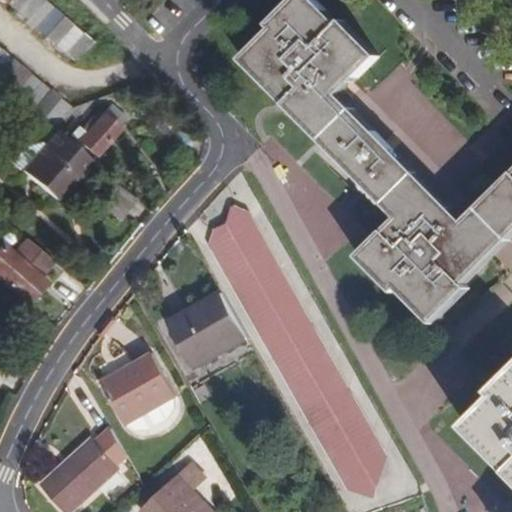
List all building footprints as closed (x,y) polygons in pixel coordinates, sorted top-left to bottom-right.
[(92,43),(40,0),(2,0),(75,61),(92,43)] [(274,31),(243,62),(399,218),(359,257),(395,294),(400,289),(434,324),(471,288),(468,284),(511,240),(511,175),(466,221),(342,96),(380,57),(345,21),(341,24),(317,0),(296,0),(270,26),(274,31)] [(0,82),(53,127),(68,108),(0,50),(0,82)] [(126,118),(109,103),(101,113),(95,109),(79,129),(84,132),(78,141),(95,155),(126,118)] [(91,159),(56,130),(44,146),(39,142),(23,147),(11,160),(57,200),(91,159)] [(135,198),(112,180),(95,203),(118,219),(135,198)] [(227,224),(212,230),(209,244),(348,490),(374,499),(388,459),(248,211),(233,206),(227,224)] [(53,261),(26,238),(11,255),(0,247),(0,277),(26,301),(43,282),(39,278),(53,261)] [(496,317),(511,299),(511,295),(500,285),(483,305),(496,317)] [(243,341),(219,297),(168,324),(192,369),(243,341)] [(156,354),(103,383),(126,424),(178,395),(156,354)] [(497,397),(467,427),(511,473),(511,374),(493,392),(497,397)] [(94,439),(42,487),(65,511),(73,511),(120,469),(94,439)] [(193,466),(145,511),(211,511),(194,492),(206,478),(193,466)]
